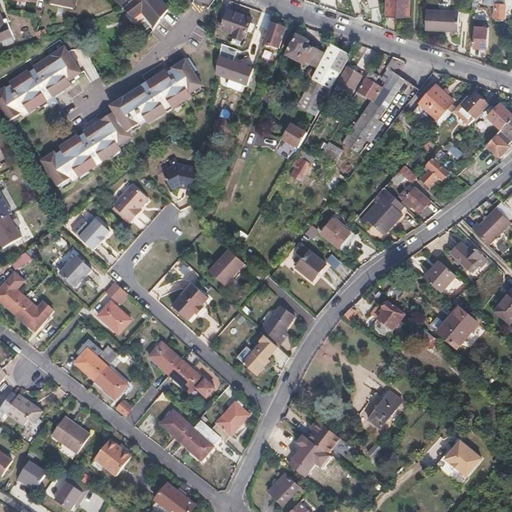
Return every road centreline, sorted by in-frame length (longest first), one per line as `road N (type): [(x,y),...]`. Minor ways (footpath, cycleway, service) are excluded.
road 1 (residential): [(511,166),(368,276),(316,331),(272,409)]
road 2 (residential): [(226,505),(0,327)]
road 3 (residential): [(272,409),(129,279),(126,264),(168,212)]
road 4 (tertiary): [(511,85),(261,0)]
